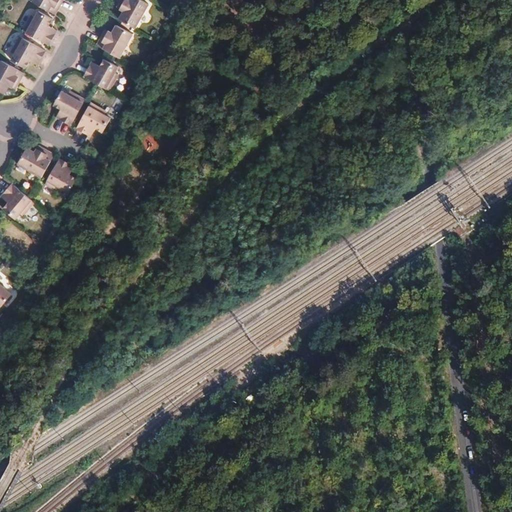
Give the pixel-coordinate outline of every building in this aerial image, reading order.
[(32,0),(31,3),(53,16),(60,4),(57,3),(58,0),(32,0)] [(137,0),(119,0),(117,3),(121,5),(118,11),(120,12),(116,20),(132,29),(146,5),(137,0)] [(29,17),(20,32),(45,46),(52,35),(45,32),(48,27),(46,26),(49,20),(36,12),(33,18),(29,17)] [(95,47),(118,59),(131,35),(115,26),(111,34),(109,32),(106,38),(102,35),(95,47)] [(54,31),(48,27),(45,32),(52,35),(54,31)] [(26,61),(28,62),(31,58),(37,62),(43,50),(18,36),(9,51),(13,53),(9,60),(23,67),(26,61)] [(84,79),(94,84),(108,93),(117,77),(114,76),(118,69),(104,62),(100,68),(99,68),(97,71),(90,68),(84,79)] [(24,76),(1,63),(0,65),(0,94),(3,97),(8,89),(11,91),(14,86),(18,88),(24,76)] [(59,110),(58,112),(62,115),(58,121),(68,127),(83,102),(68,93),(66,96),(60,93),(52,107),(59,110)] [(73,130),(83,136),(87,130),(91,133),(93,130),(99,134),(107,120),(101,117),(103,113),(88,105),(73,130)] [(15,166),(38,180),(51,157),(40,150),(38,154),(33,151),(31,154),(23,150),(15,166)] [(64,180),(66,177),(62,175),(65,169),(54,163),(40,188),(55,196),(57,193),(62,197),(70,183),(64,180)] [(27,200),(9,185),(1,194),(7,199),(3,203),(4,204),(0,209),(0,210),(12,220),(16,215),(19,217),(31,204),(27,200)]
